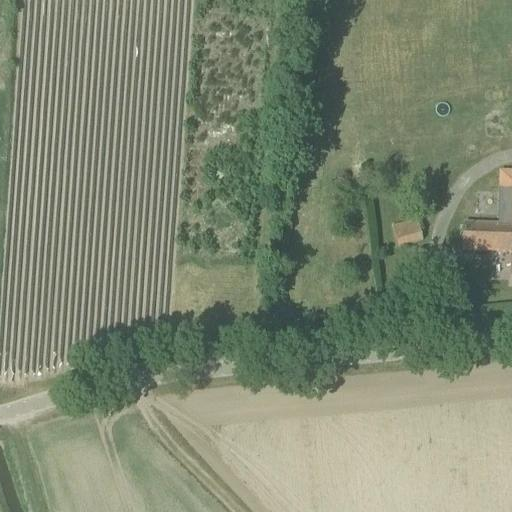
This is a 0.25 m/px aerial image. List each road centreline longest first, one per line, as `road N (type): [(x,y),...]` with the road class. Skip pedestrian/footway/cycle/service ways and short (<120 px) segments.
road 1 (unclassified): [(0,418),(130,381),(511,343)]
road 2 (track): [(130,381),(157,426),(239,511)]
